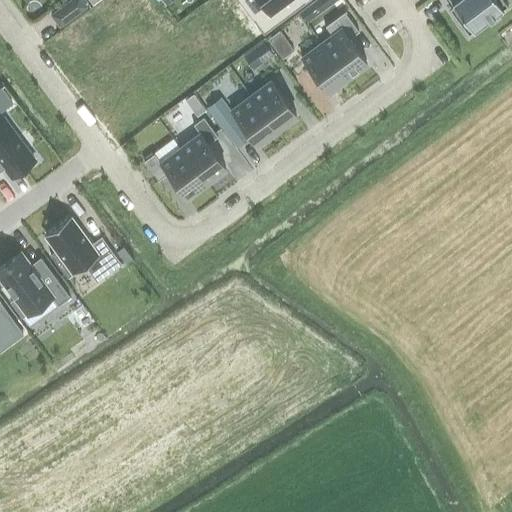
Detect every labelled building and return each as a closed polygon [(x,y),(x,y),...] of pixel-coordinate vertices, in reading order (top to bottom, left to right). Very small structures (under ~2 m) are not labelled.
[(81,0),(70,0),(51,15),(59,26),(86,6),(81,0)] [(248,0),(257,13),(250,19),(249,19),(259,34),(305,2),(303,0),(248,0)] [(315,0),(299,13),(305,20),(332,0),(315,0)] [(448,0),(459,14),(454,17),(468,36),(507,6),(502,0),(448,0)] [(70,47),(86,68),(120,43),(107,25),(112,21),(102,7),(86,19),(93,29),(70,47)] [(321,43),(346,77),(366,62),(349,38),(358,31),(344,12),(325,26),(332,36),(321,43)] [(279,31),(268,39),(275,49),(286,41),(279,31)] [(263,41),(243,56),(253,70),(272,55),(263,41)] [(301,58),(327,91),(346,77),(321,43),(301,58)] [(219,55),(209,62),(216,71),(226,64),(219,55)] [(108,98),(124,119),(158,94),(145,76),(150,72),(140,59),(124,71),(131,80),(108,98)] [(276,129),(296,114),(271,81),(251,96),(276,129)] [(251,96),(231,110),(256,144),(276,129),(251,96)] [(220,97),(207,107),(225,131),(238,121),(220,97)] [(180,148),(205,182),(225,167),(207,143),(217,136),(203,117),(193,124),(200,134),(180,148)] [(0,165),(2,164),(12,178),(35,161),(3,118),(0,119),(0,165)] [(180,148),(161,163),(154,153),(144,161),(158,180),(168,173),(185,197),(205,182),(180,148)] [(94,262),(104,275),(120,263),(105,244),(95,252),(69,216),(45,234),(56,249),(49,254),(67,278),(85,264),(87,268),(94,262)] [(20,253),(0,267),(0,276),(6,285),(5,286),(13,297),(14,296),(15,297),(10,301),(22,317),(50,296),(57,306),(70,297),(42,259),(30,267),(20,253)] [(132,259),(128,253),(121,258),(125,264),(126,263),(128,262),(132,259)] [(9,333),(16,342),(25,335),(18,326),(9,333)]
